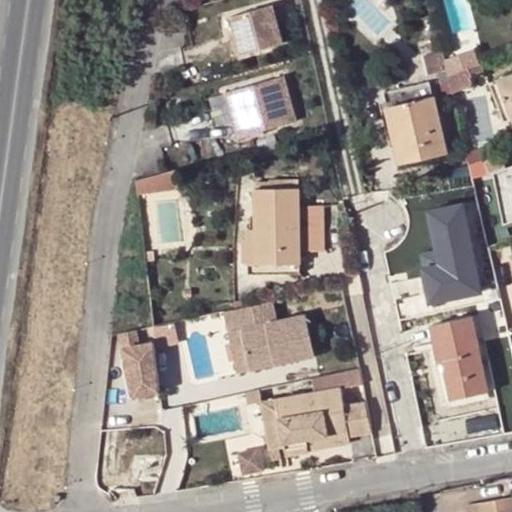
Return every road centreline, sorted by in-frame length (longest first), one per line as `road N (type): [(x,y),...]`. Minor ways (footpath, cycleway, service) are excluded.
road 1 (residential): [(153,0),(100,263),(82,511)]
road 2 (unclassified): [(413,471),(316,0)]
road 3 (primary): [(29,0),(0,205)]
road 4 (residential): [(274,495),(413,471)]
road 5 (residential): [(151,511),(274,495)]
